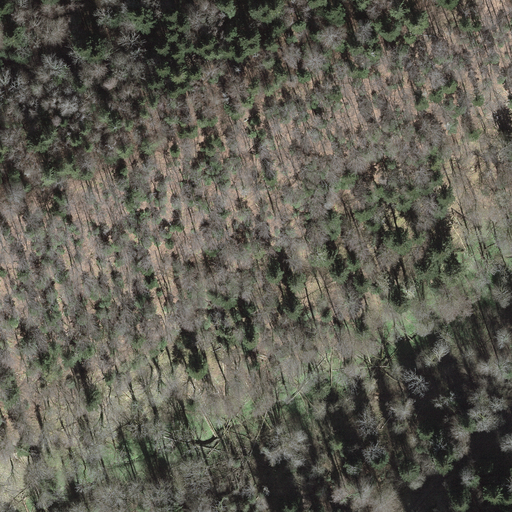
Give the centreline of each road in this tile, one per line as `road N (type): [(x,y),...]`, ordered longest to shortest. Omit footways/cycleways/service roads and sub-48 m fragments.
road 1 (track): [(0,211),(275,96)]
road 2 (track): [(511,414),(458,455),(408,511)]
